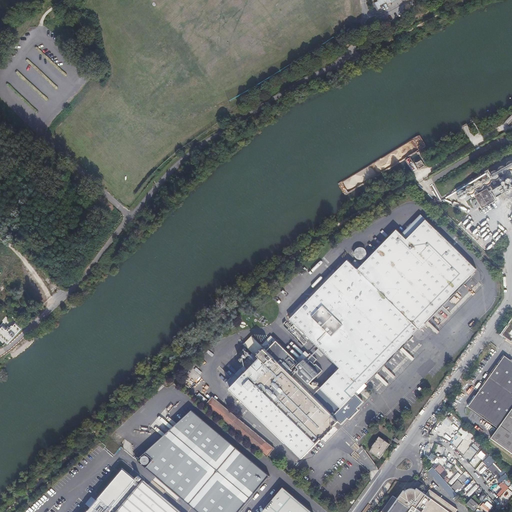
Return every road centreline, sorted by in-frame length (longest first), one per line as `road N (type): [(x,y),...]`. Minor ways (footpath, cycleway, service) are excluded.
road 1 (unclassified): [(360,51),(181,161),(77,285),(0,354)]
road 2 (unclassified): [(511,251),(510,298),(357,511)]
